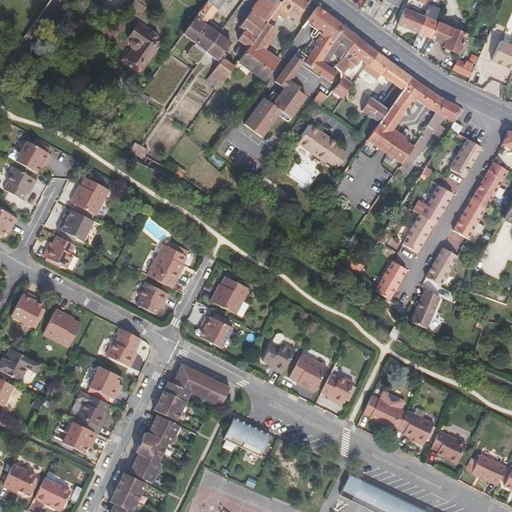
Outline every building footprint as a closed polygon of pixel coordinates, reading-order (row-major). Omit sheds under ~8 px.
[(139,14),(146,5),(139,0),(132,0),(129,5),(128,6),(139,14)] [(206,0),(198,12),(207,19),(221,0),(206,0)] [(250,10),(265,22),(269,16),(274,10),(276,7),(279,2),(275,0),(256,0),(249,10),(250,10)] [(294,20),(309,0),(280,0),(279,2),(276,7),(294,20)] [(356,0),(354,4),(360,9),(367,0),(356,0)] [(306,22),(314,28),(316,26),(326,12),(318,6),(306,22)] [(397,25),(429,38),(436,22),(434,21),(439,10),(428,6),(423,16),(404,9),(397,25)] [(236,61),(264,80),(278,61),(262,50),(275,31),(270,27),(279,14),(274,10),(269,16),(265,22),(264,23),(253,38),(246,48),(236,61)] [(265,22),(250,10),(238,27),(243,31),(243,30),(253,38),(264,23),(265,22)] [(204,24),(207,19),(198,12),(194,17),(204,24)] [(303,61),(304,62),(312,68),(314,69),(343,26),(326,12),(316,26),(322,30),(320,33),(315,40),(317,42),(304,59),(303,61)] [(218,34),(207,26),(204,24),(194,17),(182,35),(193,44),(186,55),(196,62),(204,52),(205,52),(218,34)] [(465,35),(436,22),(429,38),(443,44),(442,47),(457,53),(458,51),(459,49),(462,41),(465,35)] [(211,23),(207,26),(218,34),(221,30),(211,23)] [(137,24),(127,39),(130,41),(130,42),(130,44),(130,46),(131,48),(125,58),(141,68),(162,41),(137,24)] [(311,69),(319,75),(327,81),(334,72),(332,68),(334,66),(337,62),(345,52),(346,51),(357,37),(343,26),(314,69),(312,68),(311,69)] [(243,31),(236,40),(246,48),(253,38),(243,30),(243,31)] [(230,42),(218,34),(205,52),(204,52),(215,61),(230,42)] [(359,61),(361,62),(372,48),(361,40),(357,37),(346,51),(345,52),(337,62),(345,68),(348,65),(353,68),(359,61)] [(467,43),(462,41),(459,49),(458,51),(463,53),(467,43)] [(490,62),(511,70),(511,43),(509,44),(500,41),(490,62)] [(361,62),(367,66),(378,52),(372,48),(361,62)] [(398,67),(390,61),(378,52),(367,66),(363,71),(376,80),(380,75),(388,81),(398,67)] [(299,64),(302,66),(304,62),(303,61),(304,59),(295,53),(286,64),(288,66),(289,65),(295,69),(299,64)] [(221,58),(208,76),(220,84),(233,66),(221,58)] [(457,60),(452,69),(467,77),(472,68),(457,60)] [(317,77),(319,75),(311,69),(312,68),(304,62),(302,66),(317,77)] [(288,66),(286,64),(273,81),(282,88),(280,92),(283,95),(291,83),(288,81),(296,70),(295,69),(289,65),(288,66)] [(388,81),(401,90),(411,77),(407,74),(398,67),(388,81)] [(204,81),(216,89),(220,84),(208,76),(204,81)] [(412,98),(435,113),(444,99),(432,92),(426,87),(411,77),(401,90),(387,110),(377,124),(365,141),(386,155),(400,165),(412,147),(390,132),(403,114),(401,113),(412,98)] [(267,102),(264,100),(262,98),(242,124),(257,136),(292,84),(291,83),(283,95),(280,92),(277,96),(271,91),(266,98),(274,103),(271,108),(266,105),(267,102)] [(340,95),(346,86),(339,83),(333,90),(340,95)] [(296,87),(292,84),(257,136),(259,137),(275,115),(285,122),(303,97),(295,91),(296,87)] [(149,99),(141,94),(138,98),(146,104),(149,99)] [(266,98),(264,100),(267,102),(266,105),(271,108),(274,103),(266,98)] [(370,98),(361,110),(377,124),(387,110),(370,98)] [(450,121),(457,108),(457,106),(451,103),(449,102),(444,99),(435,113),(427,124),(412,147),(400,165),(398,168),(406,174),(413,164),(411,163),(432,133),(440,138),(446,129),(441,126),(438,125),(443,117),(450,121)] [(337,146),(310,127),(296,145),(324,165),(325,163),(335,170),(346,156),(335,148),(337,146)] [(450,131),(445,138),(450,141),(455,134),(450,131)] [(511,132),(508,131),(501,144),(502,145),(511,149),(511,132)] [(449,168),(463,177),(466,172),(480,148),(479,147),(477,146),(469,141),(466,139),(449,168)] [(42,164),(46,165),(51,155),(48,153),(50,150),(40,144),(38,148),(31,144),(27,141),(15,161),(37,173),(40,167),(42,164)] [(134,143),(131,149),(136,152),(141,146),(134,143)] [(147,150),(141,146),(136,152),(143,156),(147,150)] [(178,167),(175,172),(182,177),(186,172),(178,167)] [(27,190),(30,192),(36,181),(14,168),(5,183),(8,184),(4,190),(22,200),(24,195),(27,190)] [(502,179),(488,171),(478,186),(470,201),(484,209),(502,179)] [(108,190),(86,178),(82,186),(80,191),(78,190),(71,202),(74,204),(72,208),(91,218),(93,214),(95,215),(108,190)] [(438,186),(421,215),(433,223),(435,224),(443,210),(452,194),(438,186)] [(467,239),(484,209),(470,201),(461,216),(458,220),(452,230),(467,239)] [(511,201),(502,218),(511,223),(511,221),(511,201)] [(239,209),(229,202),(225,206),(236,213),(239,209)] [(0,235),(2,237),(6,231),(7,227),(11,229),(17,219),(0,209),(0,235)] [(87,232),(93,221),(71,210),(68,216),(66,220),(63,218),(57,229),(82,242),(87,232)] [(419,215),(402,244),(416,252),(420,245),(433,223),(421,215),(419,215)] [(93,221),(87,232),(94,235),(99,225),(93,221)] [(72,253),(75,246),(56,237),(53,244),(51,248),(48,246),(43,257),(66,269),(74,254),(72,253)] [(164,245),(151,270),(147,276),(172,289),(175,283),(182,270),(180,269),(182,265),(186,257),(186,256),(181,254),(184,249),(166,240),(164,245)] [(456,256),(442,248),(425,277),(439,286),(456,256)] [(362,250),(355,260),(362,265),(369,255),(362,250)] [(357,274),(362,265),(355,260),(347,254),(342,261),(342,262),(356,273),(357,274)] [(392,261),(374,291),(388,299),(395,288),(406,270),(392,261)] [(478,274),(471,271),(463,288),(468,289),(472,282),(475,283),(478,274)] [(220,288),(217,289),(211,301),(235,314),(248,288),(225,277),(221,285),(220,288)] [(155,314),(159,307),(160,303),(163,305),(169,294),(146,282),(138,297),(140,299),(137,305),(155,314)] [(423,290),(410,322),(425,329),(439,297),(423,290)] [(31,302),(33,297),(24,292),(11,317),(31,327),(41,306),(35,303),(31,302)] [(67,318),(68,316),(56,310),(43,335),(68,348),(80,324),(72,320),(67,318)] [(203,331),(200,337),(197,342),(211,349),(214,345),(221,348),(231,328),(207,315),(201,326),(204,328),(203,331)] [(130,367),(135,357),(132,355),(134,351),(137,345),(139,339),(118,328),(115,334),(120,336),(116,343),(114,341),(107,356),(130,367)] [(272,331),(268,338),(275,342),(277,340),(279,335),(279,333),(278,331),(275,329),(273,329),(272,331)] [(267,363),(266,366),(276,371),(288,346),(277,340),(275,342),(268,338),(258,357),(264,361),(267,363)] [(0,364),(0,371),(19,382),(26,369),(34,373),(39,364),(28,359),(23,356),(11,349),(7,357),(4,361),(2,360),(0,364)] [(289,375),(298,380),(303,383),(302,386),(313,392),(325,370),(309,361),(306,364),(297,360),(289,375)] [(224,386),(219,383),(213,381),(206,377),(198,373),(189,368),(181,365),(172,384),(168,382),(166,387),(161,396),(157,405),(154,410),(176,421),(190,393),(220,407),(229,388),(224,386)] [(115,399),(119,390),(115,388),(117,384),(120,378),(99,368),(90,387),(88,392),(108,401),(110,397),(115,399)] [(332,398),(331,401),(341,407),(345,400),(348,402),(355,387),(352,385),(353,383),(338,375),(337,378),(330,374),(321,392),(328,396),(332,398)] [(12,386),(0,379),(0,405),(2,406),(12,386)] [(7,405),(16,408),(22,391),(13,388),(7,405)] [(405,413),(401,411),(372,395),(363,413),(370,417),(369,418),(392,430),(393,428),(397,429),(401,422),(405,413)] [(105,412),(108,405),(90,396),(87,403),(84,402),(77,417),(100,429),(106,417),(103,416),(105,412)] [(433,424),(406,411),(405,413),(401,422),(397,429),(404,433),(404,435),(423,444),(433,424)] [(157,416),(152,425),(148,434),(145,433),(142,438),(138,448),(135,452),(138,454),(129,472),(152,483),(161,464),(158,463),(167,444),(170,445),(179,426),(157,416)] [(259,457),(270,435),(233,417),(223,439),(259,457)] [(88,444),(92,446),(98,435),(73,423),(63,443),(83,453),(86,447),(88,444)] [(438,451),(445,454),(443,457),(460,466),(469,447),(439,431),(431,447),(438,451)] [(497,486),(505,468),(480,454),(477,461),(471,458),(467,468),(473,470),(472,472),(497,486)] [(12,465),(2,486),(9,489),(10,487),(17,490),(26,495),(26,494),(30,495),(38,479),(34,477),(35,476),(12,465)] [(511,467),(511,469),(509,468),(502,482),(505,483),(504,486),(511,489),(511,467)] [(121,478),(119,483),(117,487),(112,496),(110,502),(114,504),(109,511),(132,511),(146,484),(124,473),(121,478)] [(429,511),(350,474),(339,495),(350,501),(373,511),(429,511)] [(34,499),(46,505),(47,502),(61,510),(70,491),(44,479),(34,499)] [(60,511),(61,510),(47,502),(46,505),(60,511)]
